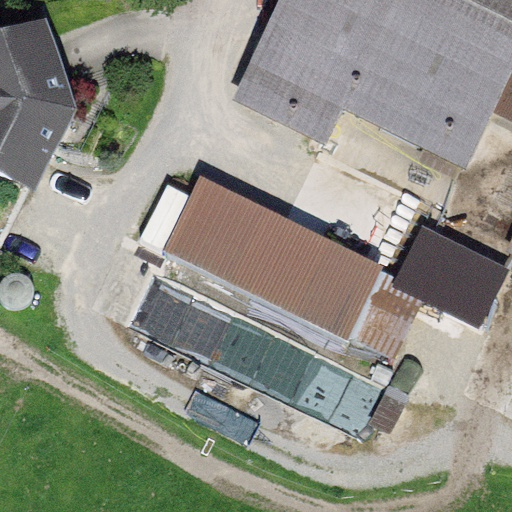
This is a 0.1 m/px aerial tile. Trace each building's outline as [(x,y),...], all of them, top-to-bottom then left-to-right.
[(511,115),(511,0),(284,0),(251,67),(343,112),(480,180),(511,115)] [(64,109),(41,27),(0,39),(0,173),(31,187),(64,109)] [(231,107),(323,152),(343,112),(251,67),(231,107)] [(378,269),(204,184),(169,254),(343,340),(378,269)] [(136,322),(221,368),(251,312),(166,267),(136,322)]
